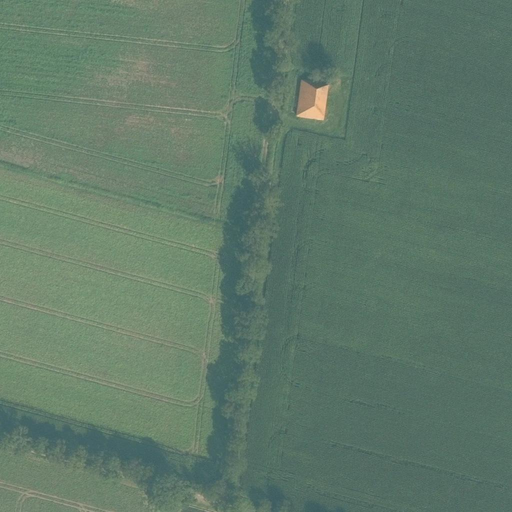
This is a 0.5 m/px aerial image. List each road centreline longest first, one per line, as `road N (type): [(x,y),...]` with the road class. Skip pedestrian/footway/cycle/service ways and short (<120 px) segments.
road 1 (track): [(222,502),(284,0)]
road 2 (track): [(222,502),(0,441)]
